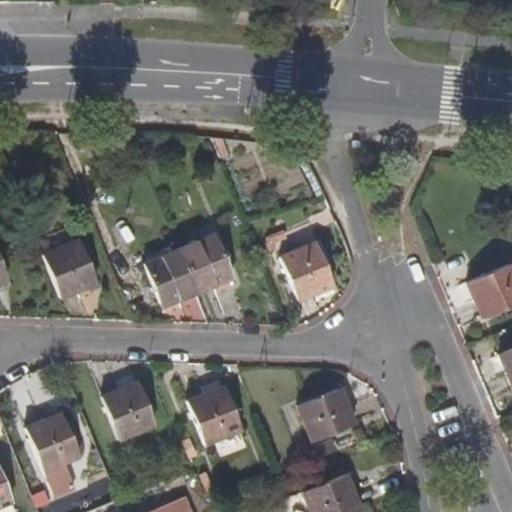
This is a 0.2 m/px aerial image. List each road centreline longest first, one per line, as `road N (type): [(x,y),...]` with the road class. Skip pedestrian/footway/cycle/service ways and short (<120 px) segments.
road 1 (residential): [(388,335),(301,346),(70,340),(0,349)]
road 2 (secondary): [(363,77),(0,57)]
road 3 (secondary): [(0,96),(361,110)]
road 4 (residential): [(511,507),(441,341),(414,328),(388,335)]
road 5 (residential): [(429,511),(388,335)]
road 6 (secondary): [(361,110),(511,123)]
road 7 (secondary): [(511,89),(363,77)]
